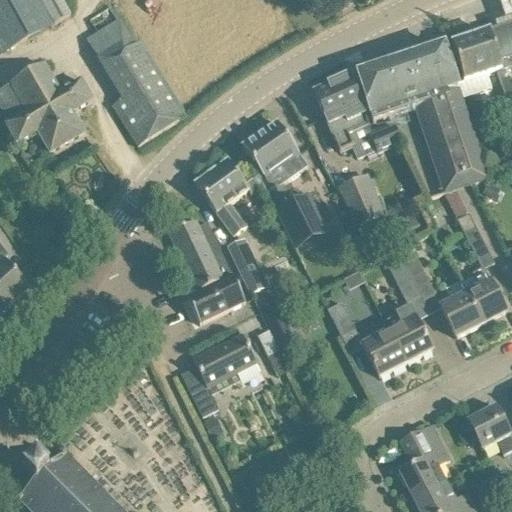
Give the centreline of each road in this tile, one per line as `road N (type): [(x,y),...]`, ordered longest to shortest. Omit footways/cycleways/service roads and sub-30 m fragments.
road 1 (tertiary): [(102,262),(137,203),(225,115),(331,46),(426,0)]
road 2 (residential): [(378,511),(360,478),(362,442),(511,360)]
road 3 (tertiary): [(0,392),(102,262)]
